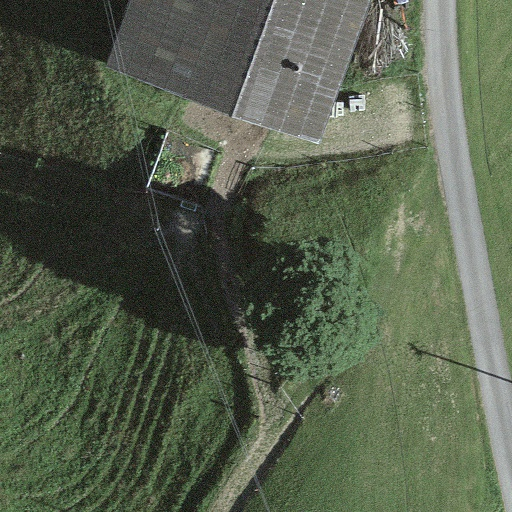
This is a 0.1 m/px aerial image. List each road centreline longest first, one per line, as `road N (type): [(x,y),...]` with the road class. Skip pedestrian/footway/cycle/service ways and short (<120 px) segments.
road 1 (track): [(456,142),(252,184),(229,219),(266,427),(213,511)]
road 2 (unclassified): [(447,0),(456,142),(511,443)]
